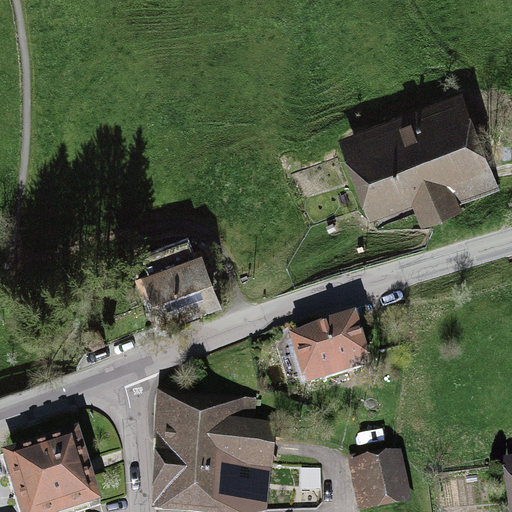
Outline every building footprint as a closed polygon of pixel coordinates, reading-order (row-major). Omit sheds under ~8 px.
[(379,203),(408,192),(421,226),(457,212),(453,204),(492,189),(458,96),(378,125),(382,137),(357,146),(379,203)] [(143,252),(166,316),(211,299),(188,236),(143,252)] [(316,317),(290,326),(310,384),(362,367),(359,357),(364,355),(353,321),(320,331),(316,317)] [(164,500),(225,504),(264,510),(272,428),(270,428),(270,421),(252,420),(254,400),(162,393),(159,448),(168,448),(164,500)] [(72,442),(13,461),(29,511),(44,511),(90,498),(72,442)] [(350,458),(360,509),(399,501),(392,467),(398,465),(395,448),(350,458)]
